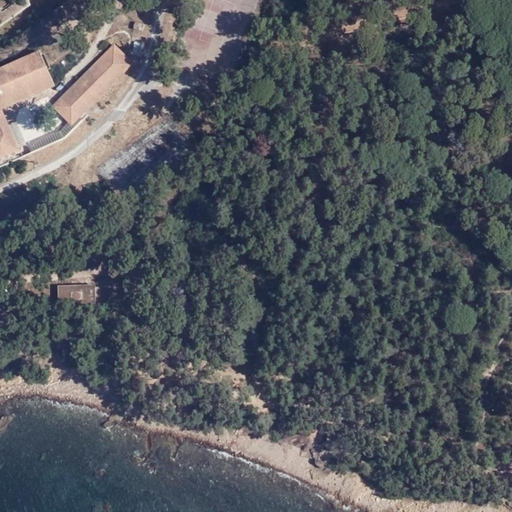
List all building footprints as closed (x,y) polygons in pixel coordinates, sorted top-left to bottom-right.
[(141,52),(142,41),(134,40),(133,51),(141,52)] [(114,44),(52,106),(69,123),(72,126),(134,63),(114,44)] [(10,127),(3,110),(55,87),(40,51),(0,68),(0,157),(20,149),(10,127)] [(27,146),(20,149),(23,156),(65,138),(83,120),(80,118),(72,126),(69,123),(60,131),(27,146)] [(10,127),(20,149),(27,146),(17,124),(10,127)] [(95,284),(57,285),(58,304),(95,303),(95,284)]
